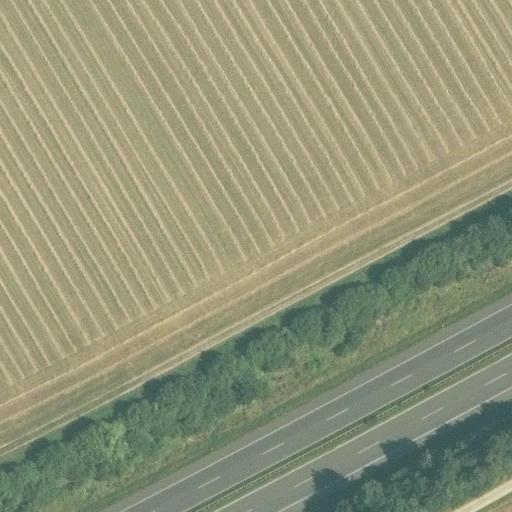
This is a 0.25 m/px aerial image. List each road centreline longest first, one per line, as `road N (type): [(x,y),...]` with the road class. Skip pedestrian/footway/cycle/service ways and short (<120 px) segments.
road 1 (track): [(511,182),(0,452)]
road 2 (motorway): [(511,313),(139,511)]
road 3 (motorway): [(230,511),(511,361)]
